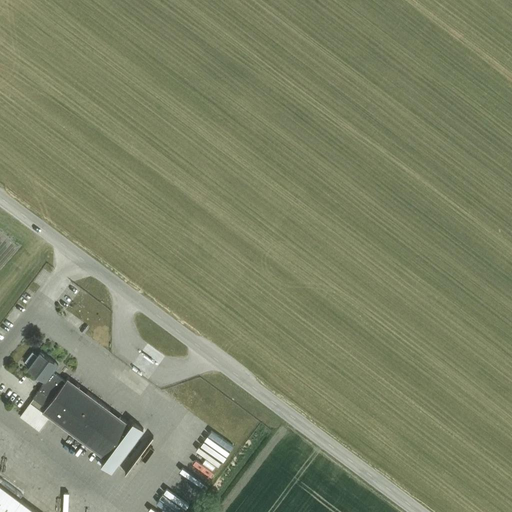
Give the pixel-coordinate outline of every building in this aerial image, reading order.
[(33,350),(25,360),(30,364),(28,368),(45,381),(33,397),(46,407),(43,411),(50,416),(106,457),(102,462),(112,470),(144,428),(130,418),(128,421),(68,376),(65,380),(53,370),(58,363),(41,350),(38,354),(33,350)] [(30,401),(27,405),(47,420),(50,416),(43,411),(30,401)] [(23,411),(20,415),(40,429),(43,425),(23,411)] [(210,479),(235,442),(196,417),(182,438),(200,450),(198,452),(195,450),(186,463),(210,479)] [(149,511),(185,511),(206,482),(183,466),(149,511)] [(0,511),(39,511),(0,482),(0,511)]
